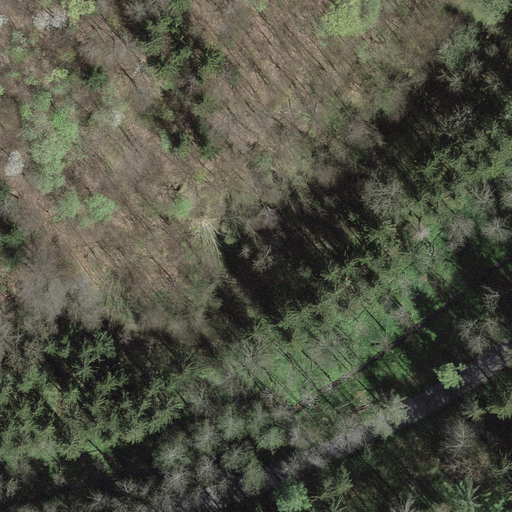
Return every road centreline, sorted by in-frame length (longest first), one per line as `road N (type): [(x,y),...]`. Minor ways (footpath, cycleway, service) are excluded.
road 1 (unclassified): [(164,511),(389,425),(511,350)]
road 2 (track): [(502,0),(411,73),(251,245)]
